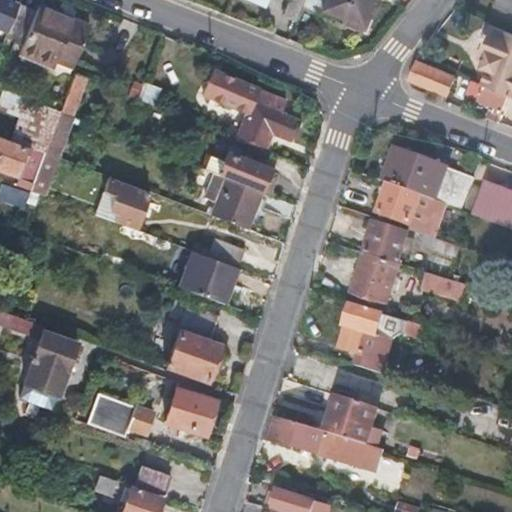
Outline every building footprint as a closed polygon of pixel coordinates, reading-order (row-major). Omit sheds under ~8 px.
[(303,6),(305,0),(290,0),(284,15),(297,21),(303,6)] [(305,0),(303,6),(315,12),(320,0),(305,0)] [(325,0),(322,9),(362,25),(372,0),(325,0)] [(511,0),(498,0),(497,4),(511,10),(511,0)] [(23,44),(36,12),(19,5),(6,38),(23,44)] [(23,44),(20,51),(52,64),(57,51),(77,59),(89,27),(38,6),(36,12),(23,44)] [(486,40),(483,47),(487,49),(483,59),(480,65),(485,67),(479,82),(509,94),(511,95),(511,32),(492,24),(488,32),(484,30),(482,39),(486,40)] [(483,59),(487,49),(483,47),(478,58),(483,59)] [(52,64),(20,51),(19,54),(51,67),(52,64)] [(416,62),(409,79),(447,94),(454,76),(416,62)] [(286,98),(220,72),(209,97),(248,112),(238,136),(265,146),(270,132),(289,139),(297,119),(281,112),(286,98)] [(74,73),(60,113),(71,117),(86,77),(74,73)] [(503,109),(509,94),(479,82),(473,79),(467,94),(503,109)] [(45,153),(60,113),(35,105),(20,144),(25,146),(45,153)] [(490,119),(498,123),(502,114),(493,110),(490,119)] [(56,157),(71,117),(60,113),(45,153),(56,157)] [(21,157),(25,146),(20,144),(0,136),(0,168),(15,174),(21,157)] [(45,153),(25,146),(21,157),(34,162),(25,189),(33,192),(45,153)] [(398,150),(386,183),(390,184),(421,196),(445,205),(462,211),(473,179),(398,150)] [(200,168),(214,174),(260,191),(261,188),(268,191),(275,175),(267,171),(268,169),(227,153),(224,160),(207,153),(200,168)] [(260,191),(214,174),(205,197),(217,202),(212,214),(246,228),(260,191)] [(150,192),(109,177),(103,192),(115,197),(109,211),(119,215),(116,223),(136,229),(150,192)] [(0,199),(23,206),(28,191),(1,184),(0,187),(0,199)] [(411,227),(435,235),(445,205),(421,196),(390,184),(381,216),(411,227)] [(475,212),(474,214),(511,228),(511,194),(485,185),(483,191),(474,188),(466,209),(475,212)] [(376,227),(367,256),(399,266),(408,237),(376,227)] [(435,235),(411,227),(410,231),(425,236),(434,239),(435,235)] [(434,239),(425,236),(422,246),(457,258),(460,247),(434,239)] [(220,241),(213,258),(237,267),(243,249),(220,241)] [(194,251),(182,287),(225,303),(238,267),(237,267),(213,258),(194,251)] [(367,259),(355,295),(390,306),(400,269),(367,259)] [(423,290),(441,296),(446,280),(428,275),(423,290)] [(465,286),(446,280),(441,296),(461,302),(465,286)] [(360,354),(358,361),(386,369),(394,341),(405,333),(425,339),(428,329),(351,305),(345,325),(348,327),(342,349),(360,354)] [(190,306),(184,320),(213,330),(218,316),(190,306)] [(44,325),(0,309),(0,323),(39,337),(24,381),(58,393),(76,340),(43,328),(44,325)] [(213,330),(184,320),(167,366),(207,381),(219,346),(209,342),(213,330)] [(386,369),(358,361),(356,367),(384,375),(386,369)] [(176,389),(166,422),(205,434),(215,401),(176,389)] [(337,418),(331,435),(369,446),(371,439),(374,429),(380,409),(338,397),(332,417),(337,418)] [(125,405),(117,425),(144,435),(152,415),(125,405)] [(337,418),(332,417),(326,434),(331,435),(337,418)] [(326,434),(277,420),(271,440),(378,473),(384,451),(369,446),(331,435),(326,434)] [(383,431),(374,429),(371,439),(379,442),(383,431)] [(145,468),(138,487),(164,496),(170,476),(145,468)] [(117,480),(102,474),(97,489),(112,494),(117,480)] [(131,488),(123,511),(157,511),(162,499),(131,488)] [(277,492),(271,510),(276,511),(332,511),(333,510),(277,492)]
